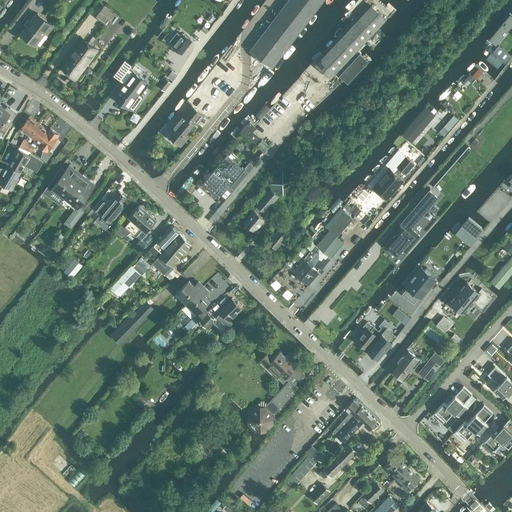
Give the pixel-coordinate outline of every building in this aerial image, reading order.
[(287,0),(250,50),(272,67),(322,0),(287,0)] [(385,18),(371,6),(316,64),(330,77),(385,18)] [(47,33),(53,25),(37,13),(21,34),(34,44),(45,31),(47,33)] [(117,16),(112,13),(108,18),(112,21),(117,16)] [(482,47),(504,65),(511,55),(511,14),(510,13),(482,47)] [(176,33),(169,42),(173,44),(171,46),(181,54),(191,41),(181,34),(180,36),(176,33)] [(76,78),(82,70),(84,71),(84,73),(88,76),(90,75),(92,72),(92,70),(88,68),(87,68),(85,67),(98,50),(82,38),(61,67),(76,78)] [(367,70),(380,54),(366,40),(331,77),(345,90),(367,70)] [(125,60),(114,75),(125,84),(122,88),(124,89),(116,99),(131,109),(132,108),(134,110),(134,109),(131,107),(136,99),(140,101),(143,97),(140,94),(148,83),(129,69),(132,65),(125,60)] [(384,69),(375,80),(382,86),(391,75),(384,69)] [(470,75),(467,79),(472,83),(476,79),(470,75)] [(164,91),(170,83),(165,79),(159,87),(164,91)] [(185,105),(189,108),(171,128),(176,131),(171,137),(181,145),(197,125),(196,124),(204,115),(188,101),(185,105)] [(0,129),(4,132),(17,112),(10,108),(9,110),(0,104),(0,126),(0,129)] [(29,136),(39,123),(29,115),(19,128),(29,136)] [(245,125),(241,130),(247,135),(255,142),(259,137),(251,130),(254,126),(250,122),(245,125)] [(39,123),(29,136),(39,143),(49,130),(48,130),(39,123)] [(39,143),(39,144),(44,148),(43,150),(45,151),(41,157),(46,161),(53,152),(49,149),(58,137),(57,136),(59,134),(50,128),(48,130),(49,130),(39,143)] [(354,139),(363,146),(367,141),(359,133),(354,139)] [(23,149),(27,142),(28,141),(24,139),(20,147),(23,149)] [(17,149),(9,164),(19,169),(22,171),(25,164),(37,171),(43,161),(30,154),(29,156),(17,149)] [(296,171),(307,157),(299,151),(287,165),(296,171)] [(217,196),(241,168),(237,164),(240,160),(231,152),(226,157),(225,156),(203,183),(217,196)] [(390,167),(373,187),(387,200),(404,180),(401,177),(404,173),(404,174),(414,163),(405,156),(399,163),(396,167),(398,168),(395,172),(390,167)] [(0,181),(10,187),(12,188),(18,178),(16,177),(19,171),(8,165),(4,172),(3,171),(0,176),(0,181)] [(62,166),(47,186),(51,189),(63,198),(82,174),(69,165),(66,169),(62,166)] [(283,169),(270,183),(283,195),(296,181),(283,169)] [(82,174),(63,198),(76,208),(95,184),(82,174)] [(265,212),(279,195),(270,187),(256,204),(257,206),(244,222),(254,231),(265,218),(260,214),(263,210),(265,212)] [(101,214),(95,221),(106,229),(116,217),(126,205),(123,202),(127,197),(120,191),(108,205),(104,201),(96,211),(101,214)] [(437,197),(429,191),(413,210),(421,216),(437,197)] [(126,225),(125,226),(136,236),(137,235),(143,228),(146,230),(156,218),(139,204),(129,216),(132,218),(126,225)] [(71,227),(82,213),(81,212),(76,208),(65,222),(71,227)] [(327,228),(337,236),(353,218),(344,210),(327,228)] [(511,213),(465,265),(504,299),(511,290),(511,213)] [(468,219),(462,227),(471,234),(465,241),(470,245),(482,230),(468,219)] [(284,223),(283,223),(268,242),(276,248),(281,242),(285,245),(289,240),(285,237),(292,229),(284,223)] [(153,247),(149,251),(150,252),(152,254),(155,257),(157,258),(166,248),(166,247),(179,233),(172,226),(152,247),(153,247)] [(406,252),(420,236),(410,227),(407,231),(401,226),(385,245),(388,248),(393,253),(394,253),(397,255),(402,249),(406,252)] [(309,284),(331,258),(344,242),(337,236),(329,230),(317,246),(315,245),(304,260),(303,259),(293,271),(309,284)] [(56,238),(60,241),(64,235),(61,232),(56,238)] [(157,258),(153,262),(165,274),(172,265),(192,244),(179,233),(166,247),(166,248),(157,258)] [(310,239),(304,245),(310,250),(316,244),(310,239)] [(140,240),(133,247),(140,253),(146,245),(140,240)] [(298,261),(308,250),(304,246),(294,257),(298,261)] [(130,264),(110,285),(120,295),(141,273),(142,273),(151,264),(146,260),(152,254),(150,252),(144,258),(142,256),(132,266),(130,264)] [(82,265),(74,258),(64,271),(72,277),(82,265)] [(172,265),(165,274),(171,280),(175,275),(178,277),(181,273),(172,265)] [(420,297),(421,298),(436,279),(433,276),(435,274),(427,267),(425,270),(421,267),(406,285),(408,287),(402,294),(414,304),(420,297)] [(186,302),(203,286),(198,281),(194,285),(189,280),(176,292),(186,302)] [(75,284),(79,289),(83,285),(79,281),(75,284)] [(482,287),(479,291),(467,281),(450,301),(453,304),(452,305),(459,311),(460,309),(463,312),(474,300),(482,307),(492,296),(482,287)] [(203,286),(186,302),(186,303),(181,307),(196,322),(207,311),(203,307),(209,300),(204,295),(208,291),(203,286)] [(229,320),(241,308),(231,298),(219,310),(220,312),(216,316),(227,327),(232,322),(229,320)] [(136,312),(142,317),(154,305),(148,300),(136,312)] [(207,313),(199,321),(206,327),(214,320),(207,313)] [(404,313),(400,318),(402,320),(407,323),(411,318),(404,313)] [(444,316),(436,324),(444,331),(452,323),(444,316)] [(380,332),(373,326),(367,321),(363,326),(366,328),(356,340),(366,348),(380,332)] [(386,327),(368,350),(378,358),(390,345),(397,336),(386,327)] [(451,337),(456,341),(459,338),(454,333),(451,337)] [(390,368),(393,370),(404,379),(420,358),(407,348),(390,368)] [(272,374),(273,373),(285,385),(264,407),(255,407),(248,414),(248,416),(249,425),(256,431),(266,431),(273,424),(272,414),(298,387),(295,384),(304,375),(295,367),(299,362),(289,353),(286,356),(280,351),(272,360),(267,355),(267,354),(260,361),(260,362),(272,374)] [(419,372),(428,379),(439,365),(431,358),(419,372)] [(486,371),(485,371),(499,384),(494,390),(495,389),(503,397),(503,398),(511,390),(511,391),(511,379),(493,363),(493,364),(486,372),(486,371)] [(464,403),(472,393),(463,386),(447,404),(444,401),(429,418),(430,418),(433,414),(442,423),(446,418),(446,419),(453,410),(460,416),(460,415),(467,407),(468,407),(464,403)] [(149,409),(154,404),(142,393),(137,398),(149,409)] [(369,429),(377,421),(361,405),(361,406),(354,399),(345,408),(350,412),(351,411),(357,417),(363,422),(369,429)] [(493,412),(484,404),(468,422),(465,420),(450,436),(450,437),(454,433),(463,441),(466,437),(467,437),(474,429),(480,435),(481,435),(480,434),(488,425),(489,426),(489,425),(485,421),(493,412)] [(350,412),(333,431),(344,442),(363,422),(357,417),(351,411),(350,412)] [(498,425),(478,447),(478,448),(481,444),(491,452),(494,448),(495,449),(499,444),(499,443),(502,440),(508,446),(511,442),(511,416),(501,428),(498,426),(499,425),(498,425)] [(76,436),(82,442),(88,435),(81,430),(76,436)] [(357,452),(355,450),(349,443),(318,473),(323,477),(326,477),(328,474),(331,477),(357,452)] [(397,476),(407,465),(394,454),(382,466),(389,473),(391,471),(397,476)] [(298,484),(312,467),(317,462),(309,455),(282,486),(287,490),(295,481),(298,484)] [(377,460),(368,469),(374,475),(380,469),(379,468),(382,465),(377,460)] [(407,465),(397,476),(404,482),(402,485),(408,491),(420,478),(407,465)] [(358,490),(363,485),(357,480),(353,485),(358,490)] [(330,490),(328,488),(323,483),(310,495),(317,502),(330,490)] [(364,495),(371,502),(384,490),(377,483),(364,495)] [(391,511),(399,505),(389,495),(373,511),(391,511)] [(435,511),(437,510),(427,501),(417,511),(435,511)] [(326,511),(339,511),(342,509),(337,503),(326,511)]
